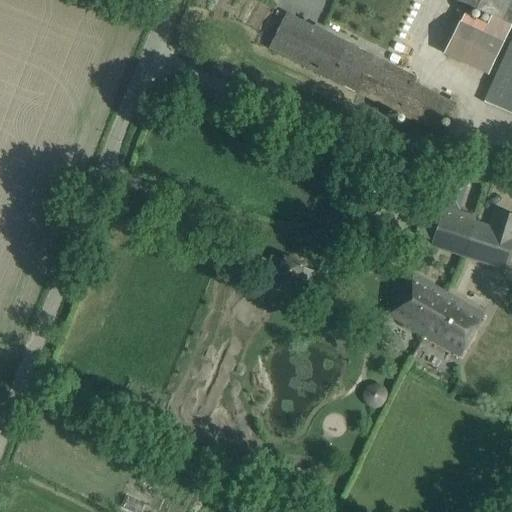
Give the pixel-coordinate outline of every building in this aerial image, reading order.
[(511,0),(456,0),(511,25),(511,42),(484,104),(511,117),(511,0)] [(417,79),(286,13),(268,48),(434,132),(452,97),(417,80),(417,79)] [(432,245),(432,246),(464,257),(465,255),(476,222),(478,217),(444,205),(442,211),(440,216),(433,242),(432,245)] [(490,227),(476,222),(465,255),(506,268),(511,250),(511,216),(495,212),(490,227)] [(273,255),(263,282),(303,297),(313,270),(273,255)] [(423,336),(449,295),(413,273),(388,316),(423,336)] [(423,336),(459,357),(466,345),(484,316),(449,295),(423,336)]
